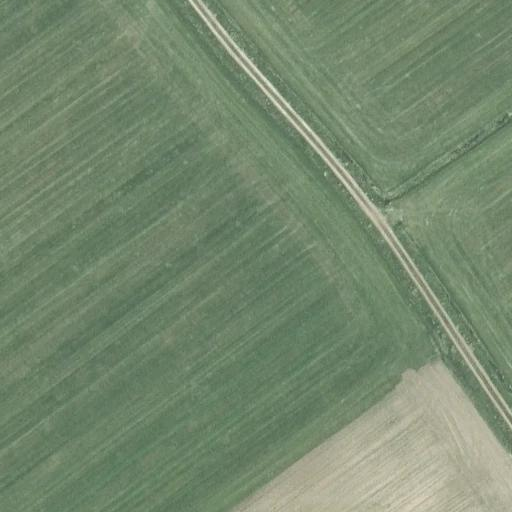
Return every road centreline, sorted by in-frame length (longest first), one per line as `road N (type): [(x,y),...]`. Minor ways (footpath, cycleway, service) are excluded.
road 1 (track): [(511,417),(333,162),(194,0)]
road 2 (track): [(442,382),(342,228),(151,0)]
